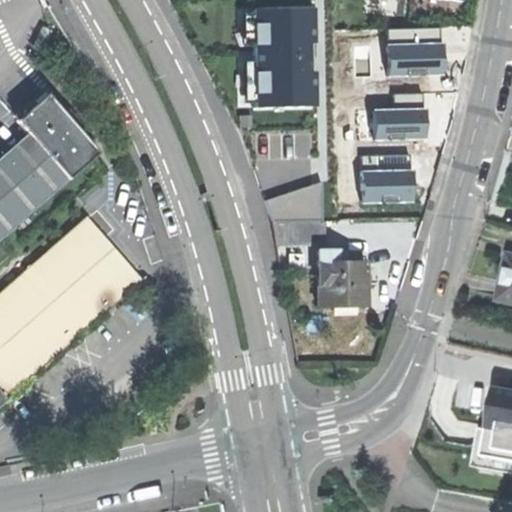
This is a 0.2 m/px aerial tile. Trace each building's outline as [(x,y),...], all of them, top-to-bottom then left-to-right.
[(311,67),(310,9),(251,11),(251,15),(252,46),(252,64),(253,104),(253,109),(312,108),(311,67)] [(241,47),(252,46),(251,15),(241,15),(241,47)] [(42,27),(30,50),(44,56),(53,32),(42,27)] [(242,104),(253,104),(252,64),(241,64),(242,104)] [(68,124),(45,98),(15,124),(27,137),(0,160),(0,241),(96,156),(68,124)] [(320,183),(264,201),(270,223),(321,220),(320,183)] [(275,243),(322,242),(321,220),(270,223),(275,243)] [(116,257),(86,222),(0,297),(0,409),(6,404),(4,401),(140,284),(116,257)] [(315,252),(315,264),(335,263),(335,251),(315,252)] [(511,303),(511,258),(507,258),(503,276),(497,300),(511,303)] [(335,263),(315,264),(317,308),(364,307),(363,276),(362,262),(335,263)] [(511,393),(493,390),(486,431),(481,459),(511,464),(511,393)] [(511,475),(511,464),(481,459),(486,431),(478,430),(471,468),(511,475)]
